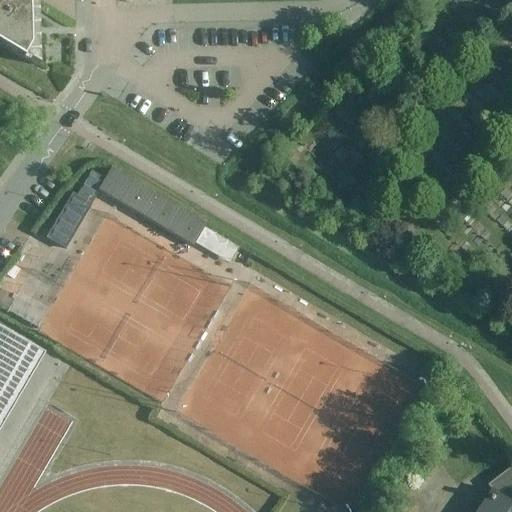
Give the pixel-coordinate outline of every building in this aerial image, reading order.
[(0,0),(0,45),(24,59),(39,67),(37,0),(0,0)] [(208,225),(112,169),(106,180),(92,172),(77,198),(73,196),(47,239),(66,251),(92,207),(100,193),(194,248),(208,225)] [(0,326),(0,432),(46,354),(0,326)] [(421,412),(431,418),(442,399),(432,393),(421,412)] [(511,511),(511,470),(490,487),(494,492),(480,511),(511,511)]
